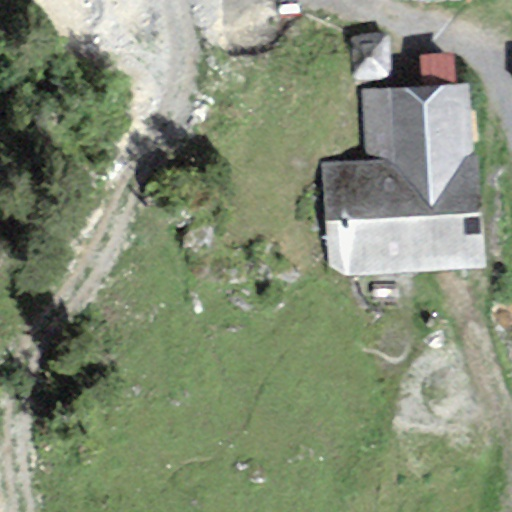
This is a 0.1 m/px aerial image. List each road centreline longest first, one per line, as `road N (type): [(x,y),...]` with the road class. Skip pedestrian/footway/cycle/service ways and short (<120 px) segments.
road 1 (track): [(22,511),(22,390),(59,292),(124,222),(185,50),(183,0)]
road 2 (track): [(511,57),(366,16),(345,0)]
